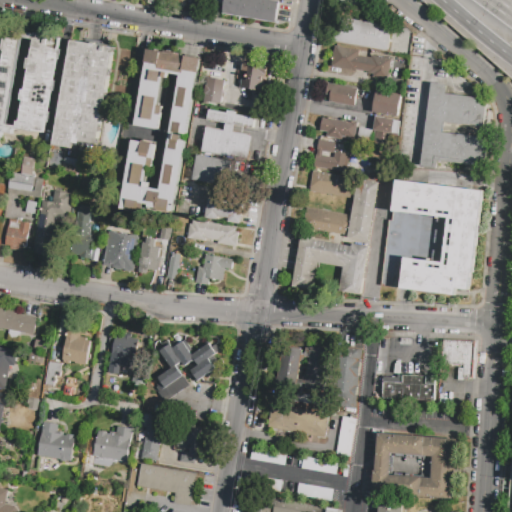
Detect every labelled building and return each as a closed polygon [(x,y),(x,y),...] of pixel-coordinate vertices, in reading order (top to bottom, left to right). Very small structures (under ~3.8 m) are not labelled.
[(224,0),(279,0),(275,22),(222,13),(224,0)] [(337,17),(392,26),(388,50),(333,42),(337,17)] [(9,29),(61,38),(59,48),(62,48),(60,59),(56,59),(52,80),(57,81),(55,91),(51,90),(48,110),(51,111),(49,123),(46,122),(44,133),(47,133),(44,151),(7,145),(2,144),(0,143),(0,71),(1,71),(3,61),(3,62),(5,50),(3,50),(5,39),(8,39),(9,29)] [(72,39),(115,47),(98,146),(80,143),(78,151),(53,147),(72,39)] [(334,46),(360,50),(359,55),(370,57),(371,55),(392,58),(389,75),(331,66),(334,46)] [(122,208),(134,141),(157,145),(152,168),(148,168),(146,182),(150,183),(149,190),(159,191),(180,76),(168,74),(167,79),(164,78),(159,105),(163,106),(158,130),(135,126),(146,63),(145,63),(148,49),(155,51),(156,49),(176,53),(176,54),(201,59),(188,134),(183,133),(182,139),(187,140),(173,217),(122,208)] [(246,89),(249,71),(243,71),(244,62),(267,65),(263,91),(246,89)] [(221,104),(203,101),(207,78),(225,81),(221,104)] [(432,83),(447,85),(446,94),(487,99),(484,127),(443,122),(442,132),(482,137),(479,166),(439,161),(438,168),(421,166),(432,83)] [(328,84),(357,88),(355,106),(329,102),(330,95),(326,94),(328,84)] [(377,91),(403,95),(400,117),(373,112),(377,91)] [(209,110),(228,113),(228,111),(238,112),(237,115),(256,118),(255,128),(236,125),(235,133),(254,136),(250,160),(202,153),(206,127),(225,130),(226,123),(207,120),(209,110)] [(374,131),(377,117),(401,121),(399,135),(374,131)] [(320,131),(322,118),(356,123),(354,140),(327,137),(328,132),(320,131)] [(315,167),(320,140),(336,143),(334,153),(322,151),(321,156),(347,161),(344,172),(315,167)] [(196,155),(232,161),(229,184),(193,178),(196,155)] [(36,159),(33,174),(35,174),(35,178),(44,179),(40,199),(8,193),(9,188),(11,173),(22,175),(25,157),(36,159)] [(313,172),(380,183),(370,242),(347,238),(347,236),(303,230),(307,206),(352,213),(354,199),(309,191),(313,172)] [(397,181),(484,191),(474,274),(471,274),(469,292),(457,290),(456,295),(381,286),(389,220),(392,221),(397,181)] [(72,195),(67,219),(59,217),(51,257),(32,254),(42,200),(53,202),(55,191),(72,195)] [(210,192),(245,197),(240,224),(227,222),(228,219),(218,217),(217,220),(206,218),(210,192)] [(26,212),(28,201),(38,203),(36,214),(26,212)] [(90,259),(71,256),(73,243),(78,206),(92,208),(89,224),(92,224),(90,236),(93,236),(90,259)] [(31,223),(26,248),(21,247),(20,251),(9,249),(10,245),(5,244),(9,220),(31,223)] [(193,220),(237,227),(236,232),(239,233),(237,247),(217,244),(217,241),(206,239),(205,242),(187,239),(190,224),(193,224),(193,220)] [(169,244),(154,241),(157,226),(172,228),(169,244)] [(109,232),(111,232),(111,231),(115,231),(115,233),(123,234),(123,233),(127,233),(127,235),(133,236),(133,235),(139,236),(133,272),(103,267),(109,232)] [(301,238),(352,246),(352,244),(369,246),(361,296),(340,292),(344,267),(319,264),(315,291),(293,287),(301,238)] [(143,246),(139,271),(156,273),(160,249),(143,246)] [(171,254),(182,256),(177,280),(167,278),(171,254)] [(205,255),(233,259),(231,270),(224,269),(222,281),(209,280),(208,285),(195,284),(198,267),(203,268),(205,255)] [(0,327),(34,333),(37,317),(15,313),(16,309),(0,306),(0,327)] [(68,328),(63,363),(87,366),(91,342),(87,341),(87,338),(82,338),(83,330),(68,328)] [(116,335),(112,345),(112,355),(109,354),(107,372),(118,375),(120,365),(133,368),(138,339),(131,338),(131,335),(125,334),(125,337),(116,335)] [(36,340),(48,342),(47,353),(34,351),(36,340)] [(194,359),(182,367),(179,363),(175,366),(172,369),(171,367),(160,352),(171,344),(174,348),(185,340),(191,348),(189,350),(193,355),(195,358),(194,359)] [(444,340),(475,341),(473,380),(463,379),(463,366),(443,365),(444,340)] [(198,365),(194,359),(195,358),(193,355),(209,343),(212,348),(216,345),(220,350),(208,358),(198,365)] [(337,346),(364,351),(354,409),(328,405),(337,346)] [(0,388),(6,390),(11,366),(15,367),(18,353),(13,352),(14,350),(0,347),(0,388)] [(284,347),(303,350),(296,393),(277,390),(284,347)] [(313,348),(331,351),(325,389),(307,386),(313,348)] [(36,354),(34,363),(43,364),(45,355),(36,354)] [(208,358),(217,370),(206,378),(205,376),(197,382),(190,372),(198,365),(208,358)] [(50,362),(62,364),(60,377),(55,376),(54,386),(46,385),(50,362)] [(156,378),(160,382),(154,386),(160,395),(166,402),(189,385),(175,366),(172,369),(171,367),(156,378)] [(383,382),(403,383),(403,376),(426,377),(426,384),(435,384),(435,401),(382,399),(383,382)] [(72,396),(63,395),(64,387),(73,388),(72,396)] [(0,431),(4,406),(8,406),(10,395),(0,393),(0,431)] [(271,405),(327,414),(323,438),(267,428),(271,405)] [(148,416),(142,459),(159,461),(159,457),(158,457),(160,440),(180,442),(180,448),(186,449),(187,445),(190,445),(189,453),(182,452),(181,462),(196,464),(201,427),(163,421),(163,419),(148,416)] [(342,418),(356,420),(350,457),(336,454),(342,418)] [(43,422),(59,425),(57,434),(70,436),(66,460),(38,455),(43,422)] [(98,433),(94,457),(128,463),(134,430),(118,427),(117,433),(110,432),(110,435),(107,434),(107,432),(99,431),(98,433)] [(378,434),(458,438),(455,499),(406,497),(405,511),(378,511),(379,503),(375,503),(378,434)] [(264,456),(266,457),(267,455),(276,456),(277,455),(284,457),(281,476),(261,473),(264,456)] [(141,464),(197,474),(191,506),(174,503),(176,493),(137,486),(141,464)] [(0,511),(0,487),(8,489),(6,504),(15,506),(19,511),(0,511)] [(273,499),(270,511),(250,511),(254,495),(273,499)] [(270,511),(273,499),(323,507),(322,511),(270,511)]
